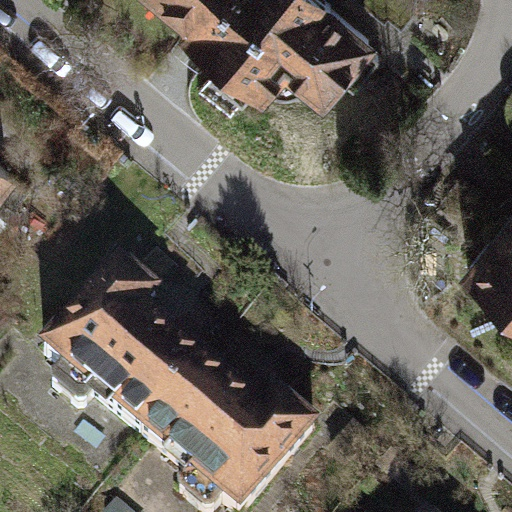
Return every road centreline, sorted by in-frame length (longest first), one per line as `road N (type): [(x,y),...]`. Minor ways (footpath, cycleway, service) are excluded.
road 1 (residential): [(325,263),(9,0)]
road 2 (residential): [(511,38),(325,263)]
road 3 (residential): [(325,263),(511,432)]
